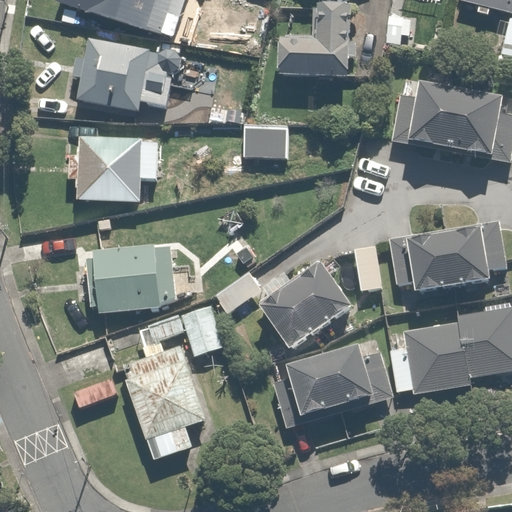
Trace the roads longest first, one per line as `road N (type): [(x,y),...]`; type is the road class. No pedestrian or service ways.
road 1 (residential): [(511,185),(400,193),(302,251)]
road 2 (residential): [(293,511),(511,460)]
road 3 (residential): [(70,511),(0,344)]
